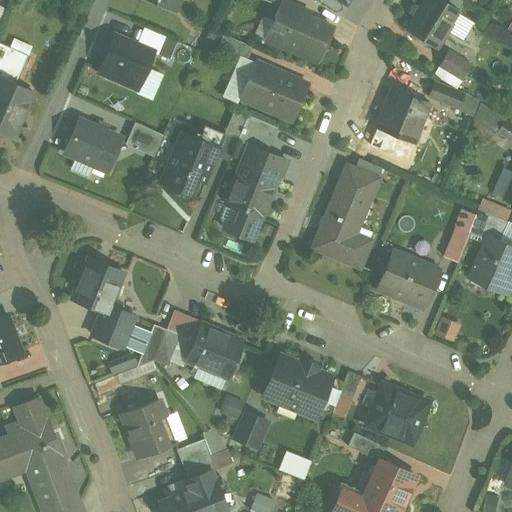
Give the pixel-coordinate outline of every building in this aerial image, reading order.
[(155,0),(184,12),(189,0),(155,0)] [(459,12),(439,0),(426,0),(409,29),(438,47),(459,12)] [(300,8),(283,1),(266,39),(319,62),(334,28),(298,12),(300,8)] [(254,47),(224,34),(219,47),(248,60),(254,47)] [(138,94),(155,53),(114,36),(97,77),(138,94)] [(29,56),(0,42),(0,70),(4,72),(8,62),(24,69),(29,56)] [(472,65),(449,51),(440,66),(463,80),(472,65)] [(309,84),(256,61),(240,98),(293,121),(309,84)] [(34,92),(0,77),(0,131),(14,138),(34,92)] [(465,95),(435,83),(430,96),(432,96),(460,108),(465,95)] [(429,103),(393,88),(393,89),(394,90),(387,107),(386,106),(378,127),(414,142),(429,103)] [(278,128),(249,115),(239,140),(267,153),(278,128)] [(110,174),(125,139),(77,119),(63,154),(110,174)] [(511,122),(508,120),(500,132),(511,139),(511,122)] [(225,134),(206,126),(200,138),(220,146),(225,134)] [(200,138),(183,132),(162,183),(199,199),(217,156),(221,147),(220,146),(200,138)] [(239,140),(225,134),(220,146),(221,147),(217,156),(230,161),(239,140)] [(279,177),(243,162),(226,203),(238,207),(229,228),(226,226),(225,228),(253,240),(262,217),(263,218),(279,177)] [(348,166),(315,247),(362,266),(372,241),(371,241),(369,244),(355,239),(379,178),(348,166)] [(511,222),(481,209),(471,233),(472,233),(477,223),(505,235),(511,222)] [(471,233),(458,228),(446,257),(460,263),(472,233),(471,233)] [(511,291),(511,243),(493,236),(474,280),(475,280),(476,279),(490,285),(490,286),(511,295),(511,291)] [(443,270),(394,250),(394,251),(395,251),(388,267),(387,267),(378,289),(396,296),(397,294),(426,306),(425,309),(427,309),(443,270)] [(124,272),(91,259),(74,299),(103,311),(107,313),(110,306),(124,272)] [(136,316),(110,306),(107,313),(103,311),(93,335),(123,347),(136,316)] [(9,315),(0,318),(0,361),(23,352),(9,315)] [(457,341),(463,322),(441,316),(435,335),(457,341)] [(243,341),(205,325),(205,324),(204,323),(188,361),(210,370),(211,368),(228,375),(227,377),(229,378),(244,340),(243,340),(243,341)] [(155,325),(138,367),(155,360),(167,331),(155,325)] [(167,331),(155,360),(169,366),(181,336),(168,331),(167,331)] [(320,367),(303,360),(301,364),(281,355),(264,395),(317,417),(319,410),(333,377),(318,371),(320,367)] [(362,377),(349,372),(345,382),(340,394),(354,399),(362,377)] [(333,377),(319,410),(332,416),(340,394),(345,382),(333,377)] [(430,403),(383,384),(367,425),(383,431),(414,443),(430,403)] [(229,395),(222,412),(235,418),(243,401),(229,395)] [(49,421),(40,397),(15,407),(21,421),(8,426),(11,436),(0,439),(0,479),(28,468),(45,511),(84,511),(63,456),(64,455),(50,420),(49,421)] [(160,399),(123,413),(140,458),(177,444),(160,399)] [(270,422),(245,411),(234,437),(259,448),(270,422)] [(382,445),(355,433),(349,446),(376,459),(382,445)] [(206,439),(178,450),(184,466),(212,455),(206,439)] [(308,480),(316,460),(288,450),(280,469),(308,480)] [(212,455),(184,466),(190,480),(213,472),(218,470),(212,455)] [(381,459),(364,498),(343,489),(332,511),(400,511),(404,504),(405,505),(418,476),(381,459)] [(191,490),(161,502),(164,511),(229,511),(213,472),(190,480),(187,481),(191,490)] [(252,511),(254,511),(270,511),(275,499),(259,493),(252,511)] [(499,511),(502,496),(481,493),(478,511),(499,511)]
